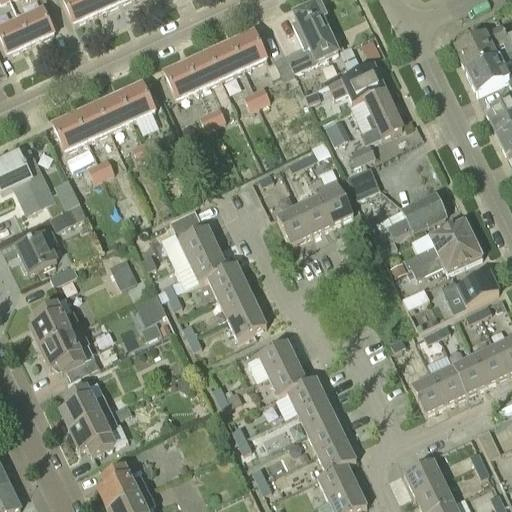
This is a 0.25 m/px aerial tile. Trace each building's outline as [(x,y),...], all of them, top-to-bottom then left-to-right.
[(0,0),(0,5),(1,8),(10,4),(8,0),(0,0)] [(74,31),(97,21),(87,0),(71,0),(66,3),(62,4),(74,31)] [(87,0),(97,21),(120,10),(115,0),(87,0)] [(141,0),(115,0),(120,10),(141,0)] [(303,75),(320,67),(338,59),(322,25),(325,23),(319,9),(294,20),(297,27),(293,29),(304,54),(295,58),(303,75)] [(19,24),(31,51),(54,40),(42,14),(19,24)] [(0,45),(8,62),(31,51),(19,24),(0,32),(0,45)] [(511,57),(511,51),(502,31),(454,53),(466,79),(511,57)] [(245,78),(267,68),(254,38),(231,49),(245,78)] [(359,49),(368,67),(379,62),(370,44),(359,49)] [(222,88),(245,78),(231,49),(209,59),(222,88)] [(477,102),(510,86),(506,77),(507,77),(506,74),(511,71),(511,57),(466,79),(477,102)] [(294,79),(303,75),(295,58),(286,62),(294,79)] [(200,99),(222,88),(209,59),(186,69),(200,99)] [(295,82),(294,79),(286,62),(274,68),(281,82),(283,87),(288,85),(295,82)] [(281,82),(274,68),(267,71),(274,85),(281,82)] [(177,109),(200,99),(186,69),(164,80),(177,109)] [(363,107),(384,97),(373,73),(343,87),(342,84),(328,90),(336,105),(348,100),(353,111),(363,107)] [(295,82),(288,85),(291,93),(299,90),(296,82),(295,82)] [(133,129),(156,119),(142,90),(120,100),(133,129)] [(254,97),(261,112),(271,108),(264,92),(254,97)] [(251,117),(261,112),(254,97),(244,102),(251,117)] [(366,151),(370,150),(402,135),(384,97),(363,107),(376,133),(361,140),(366,151)] [(320,106),(317,98),(305,104),(308,111),(320,106)] [(112,139),(133,129),(120,100),(97,110),(111,139),(112,139)] [(497,141),(511,134),(511,105),(485,118),(497,141)] [(75,121),(88,150),(100,145),(100,144),(111,139),(97,110),(75,121)] [(210,118),(216,134),(227,130),(220,114),(210,118)] [(206,138),(216,134),(210,118),(200,122),(206,138)] [(66,160),(79,154),(88,150),(75,121),(52,131),(66,160)] [(508,165),(511,163),(511,134),(497,141),(508,165)] [(141,149),(147,163),(148,164),(159,158),(152,144),(141,149)] [(138,167),(147,163),(141,149),(131,153),(138,167)] [(370,150),(366,151),(349,158),(355,173),(376,164),(370,150)] [(424,150),(372,170),(381,191),(390,188),(389,185),(405,178),(404,176),(430,166),(424,150)] [(0,196),(1,199),(14,193),(27,221),(47,211),(52,223),(67,216),(58,199),(50,203),(28,157),(19,161),(19,160),(0,168),(0,196)] [(301,165),(305,173),(318,167),(314,159),(301,165)] [(108,164),(97,169),(104,184),(115,180),(108,164)] [(292,179),(305,173),(301,165),(288,171),(292,179)] [(104,184),(97,169),(88,173),(88,175),(95,189),(98,187),(104,184)] [(381,195),(371,173),(347,184),(357,205),(381,195)] [(274,188),(270,180),(258,186),(262,194),(274,188)] [(319,203),(332,232),(353,222),(336,187),(325,193),(321,183),(311,188),(319,203)] [(69,186),(55,192),(58,199),(67,216),(73,213),(80,210),(69,186)] [(401,218),(406,229),(373,245),(382,263),(397,255),(394,249),(445,225),(435,202),(401,218)] [(311,243),(332,232),(319,203),(297,214),(311,243)] [(67,216),(52,223),(50,224),(56,237),(79,227),(73,213),(67,216)] [(290,253),(311,243),(297,214),(276,224),(290,253)] [(175,275),(217,255),(208,234),(204,236),(195,217),(170,229),(175,240),(161,246),(175,275)] [(141,227),(138,220),(128,225),(131,231),(141,227)] [(433,253),(404,267),(408,276),(412,274),(473,246),(465,228),(430,245),(433,253)] [(28,281),(58,267),(51,251),(58,248),(53,237),(16,255),(28,281)] [(404,264),(419,258),(412,242),(397,249),(404,264)] [(473,246),(412,274),(417,285),(443,273),(447,282),(482,265),(473,246)] [(208,285),(227,275),(217,255),(175,275),(185,296),(199,289),(199,290),(208,286),(208,285)] [(144,265),(149,276),(156,273),(151,262),(144,265)] [(408,276),(404,267),(391,273),(395,282),(408,276)] [(71,271),(49,282),(55,293),(77,283),(71,271)] [(218,306),(246,292),(236,271),(227,275),(208,285),(208,286),(218,306)] [(499,299),(494,289),(489,279),(457,295),(466,315),(499,299)] [(169,305),(177,301),(172,290),(163,294),(169,305)] [(227,327),(256,313),(246,292),(218,306),(227,327)] [(412,302),(403,306),(408,316),(429,306),(424,296),(412,302)] [(177,301),(169,305),(174,316),(182,312),(177,301)] [(31,335),(41,354),(82,335),(74,319),(65,323),(59,310),(35,322),(40,331),(31,335)] [(477,316),(481,325),(492,319),(488,311),(477,316)] [(227,327),(237,348),(266,334),(256,313),(227,327)] [(470,330),(481,325),(477,316),(466,321),(470,330)] [(146,347),(162,340),(156,328),(141,336),(146,347)] [(171,339),(167,329),(160,333),(164,342),(171,339)] [(436,336),(440,344),(451,339),(447,330),(436,336)] [(189,346),(197,342),(192,331),(183,335),(189,346)] [(71,389),(100,375),(95,364),(86,368),(80,355),(90,350),(83,335),(82,335),(41,354),(50,374),(58,370),(63,379),(66,378),(71,389)] [(429,349),(440,344),(436,336),(424,341),(429,349)] [(197,342),(189,346),(194,357),(202,353),(197,342)] [(511,344),(495,353),(508,382),(511,380),(511,344)] [(394,358),(406,353),(402,345),(390,350),(394,358)] [(268,383),(297,369),(287,348),(258,362),(268,383)] [(488,392),(508,382),(495,353),(474,363),(488,392)] [(467,402),(488,392),(474,363),(453,373),(467,402)] [(278,403),(307,389),(297,369),(268,383),(278,403)] [(446,412),(467,402),(453,373),(432,383),(446,412)] [(197,389),(184,381),(177,393),(190,401),(197,389)] [(425,422),(446,412),(432,383),(411,393),(425,422)] [(297,420),(326,406),(316,385),(307,389),(278,403),(279,405),(288,401),(297,420)] [(218,407),(227,404),(224,398),(221,392),(213,396),(218,407)] [(61,418),(70,437),(111,417),(104,402),(95,406),(88,393),(65,405),(69,414),(61,418)] [(224,398),(227,404),(234,400),(231,395),(228,396),(224,398)] [(227,404),(218,407),(223,418),(232,414),(227,404)] [(307,441),(336,427),(326,406),(297,420),(307,441)] [(93,463),(116,451),(110,438),(119,433),(111,417),(70,437),(80,457),(88,453),(93,463)] [(317,461),(346,448),(336,427),(307,441),(317,461)] [(152,439),(145,442),(147,447),(161,441),(159,436),(158,433),(151,436),(152,439)] [(238,449),(247,445),(241,434),(233,438),(238,449)] [(489,465),(500,460),(489,436),(477,441),(489,465)] [(247,445),(238,449),(243,460),(252,455),(247,445)] [(318,487),(347,473),(356,468),(346,448),(317,461),(327,481),(318,486),(318,487)] [(476,474),(484,470),(479,459),(470,463),(476,474)] [(414,502),(443,488),(433,467),(404,481),(414,502)] [(189,476),(186,468),(179,472),(182,479),(189,476)] [(484,470),(476,474),(481,486),(490,481),(484,470)] [(107,494),(99,497),(106,511),(117,511),(148,497),(141,482),(134,485),(128,472),(103,484),(107,494)] [(328,507),(357,493),(347,473),(318,487),(328,507)] [(0,497),(9,493),(0,474),(0,497)] [(258,490),(267,486),(261,474),(252,479),(258,490)] [(267,486),(258,490),(263,501),(272,497),(267,486)] [(419,511),(446,511),(453,509),(443,488),(414,502),(419,511)] [(0,511),(18,511),(9,493),(0,497),(0,511)] [(328,507),(330,511),(365,511),(357,493),(328,507)] [(155,511),(148,497),(117,511),(155,511)] [(494,511),(502,511),(505,511),(499,500),(490,504),(494,511)]
